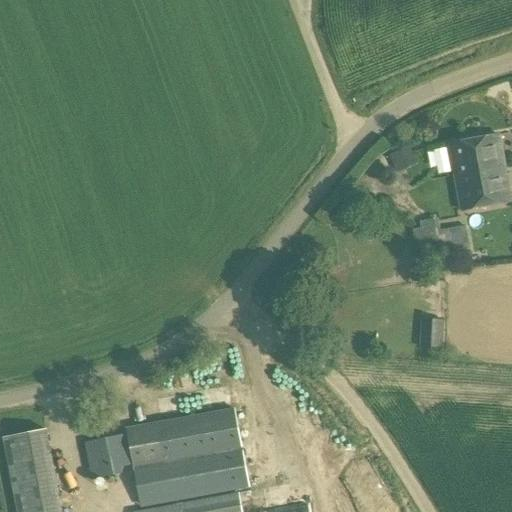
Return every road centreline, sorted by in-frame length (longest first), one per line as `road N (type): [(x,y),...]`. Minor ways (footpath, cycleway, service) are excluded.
road 1 (unclassified): [(246,286),(379,122),(409,101),(511,64)]
road 2 (unclassified): [(443,511),(349,374),(246,286)]
road 3 (unclassified): [(0,400),(115,372),(192,331),(246,286)]
